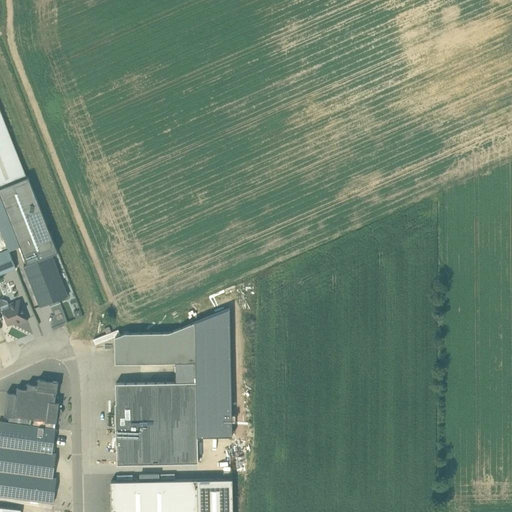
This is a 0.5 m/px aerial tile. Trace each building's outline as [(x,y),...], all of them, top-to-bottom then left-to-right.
[(0,109),(0,183),(26,175),(0,109)] [(0,188),(0,192),(28,263),(58,252),(28,177),(0,188)] [(0,252),(0,273),(16,267),(9,249),(0,252)] [(24,266),(40,306),(68,295),(52,255),(28,264),(24,266)] [(3,311),(8,325),(14,322),(15,325),(28,320),(21,301),(9,305),(10,308),(3,311)] [(116,403),(115,403),(116,444),(117,444),(117,464),(198,462),(198,436),(232,435),(232,417),(229,308),(196,321),(170,332),(129,332),(126,332),(115,336),(115,363),(176,361),(178,361),(179,381),(176,381),(116,383),(116,403)] [(17,393),(7,392),(4,415),(9,416),(9,422),(39,426),(40,419),(57,422),(59,402),(55,402),(59,382),(39,379),(38,385),(28,383),(27,389),(17,388),(17,393)] [(39,426),(9,422),(0,421),(0,495),(53,503),(57,478),(53,477),(56,453),(53,453),(56,429),(39,426)] [(141,480),(111,481),(111,511),(233,511),(232,478),(199,479),(198,479),(158,480),(141,480)]
